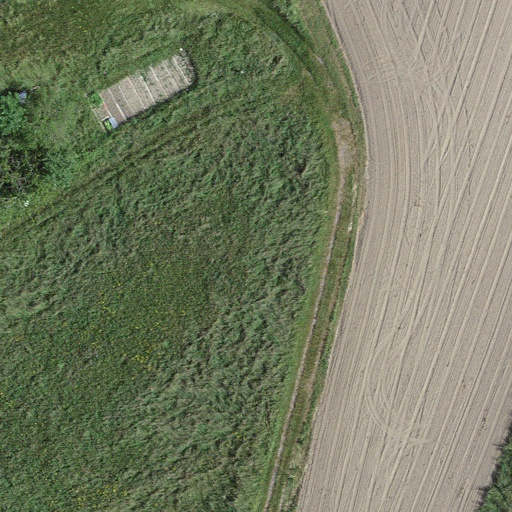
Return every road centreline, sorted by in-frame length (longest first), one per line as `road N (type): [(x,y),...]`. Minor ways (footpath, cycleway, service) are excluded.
road 1 (track): [(268,511),(348,163),(317,0)]
road 2 (track): [(334,91),(235,108),(0,245)]
